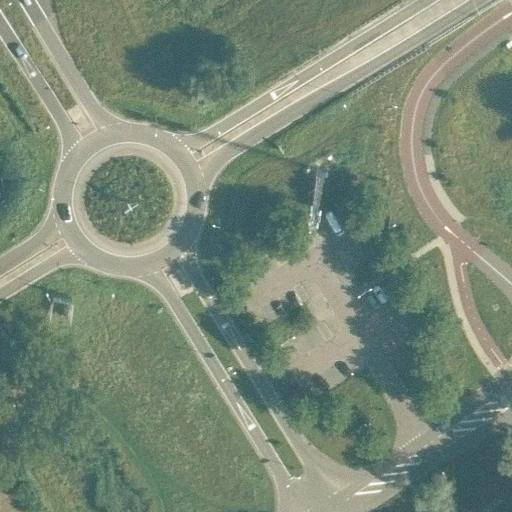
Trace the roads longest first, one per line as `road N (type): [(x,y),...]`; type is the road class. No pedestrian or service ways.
road 1 (unclassified): [(511,11),(433,73),(414,109),(411,137),(425,200),(511,285)]
road 2 (secondary): [(195,184),(222,153),(480,0)]
road 3 (secondary): [(341,507),(191,269),(183,239)]
road 4 (secondary): [(142,264),(175,301),(305,511)]
road 5 (secondary): [(421,0),(207,135),(171,146)]
road 6 (motorway): [(123,132),(96,112),(29,0)]
road 7 (motorway): [(0,21),(66,125),(75,161)]
